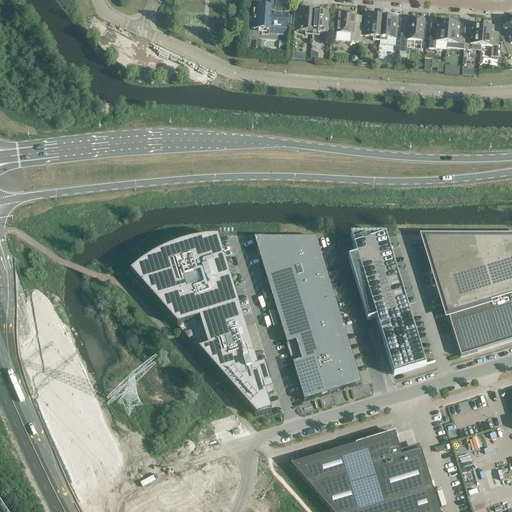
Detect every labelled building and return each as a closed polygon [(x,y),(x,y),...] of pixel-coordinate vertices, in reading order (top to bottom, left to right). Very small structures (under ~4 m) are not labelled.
[(268,31),(267,35),(286,36),(286,30),(288,15),(270,13),(270,8),(254,7),(253,18),(253,22),(252,30),(268,31)] [(312,36),(314,12),(298,11),(296,32),(305,32),(305,35),(312,36)] [(314,12),(312,36),(319,37),(319,34),(328,34),(330,13),(314,12)] [(338,14),(336,33),(351,35),(350,43),(359,43),(360,36),(360,30),(360,28),(354,28),(355,15),(338,14)] [(360,30),(360,36),(364,37),(373,38),(373,41),(380,42),(382,17),(366,16),(364,31),(360,30)] [(382,17),(380,42),(384,42),(387,42),(387,39),(396,40),(397,19),(384,18),(382,17)] [(424,21),(409,20),(407,36),(401,35),(399,53),(406,54),(407,41),(422,42),(424,21)] [(506,26),(503,27),(509,43),(503,45),(508,57),(511,55),(511,48),(511,45),(511,44),(511,21),(506,25),(506,26)] [(430,30),(428,50),(435,51),(435,50),(446,51),(446,49),(446,44),(448,23),(440,22),(440,24),(437,23),(437,26),(434,26),(433,29),(431,30),(430,30)] [(446,44),(446,49),(463,50),(464,38),(458,37),(459,25),(455,25),(456,23),(448,23),(446,44)] [(464,38),(463,50),(470,51),(480,52),(481,47),(483,26),(475,25),(475,26),(471,26),(470,38),(464,38)] [(483,26),(481,47),(491,48),(490,58),(497,58),(498,45),(492,45),(493,28),(490,28),(490,26),(483,26)] [(399,59),(398,66),(406,67),(407,59),(399,59)] [(380,60),(379,67),(384,67),(392,68),(389,64),(387,64),(387,62),(385,60),(384,60),(380,60)] [(358,260),(349,263),(367,322),(376,320),(393,375),(424,366),(384,238),(351,238),(353,247),(358,260)] [(139,266),(130,273),(131,274),(155,302),(175,326),(199,319),(208,348),(197,351),(256,417),(271,413),(265,394),(272,391),(265,366),(257,369),(247,336),(230,280),(217,239),(205,240),(193,242),(182,245),(170,249),(159,253),(149,259),(139,266)] [(316,239),(253,239),(304,402),(361,385),(316,239)] [(454,240),(424,240),(434,273),(430,273),(431,274),(440,274),(444,287),(440,288),(443,296),(446,295),(448,302),(443,304),(448,320),(460,358),(511,341),(511,240),(483,240),(454,240)] [(390,435),(290,466),(329,511),(438,511),(419,448),(396,455),(390,435)]
